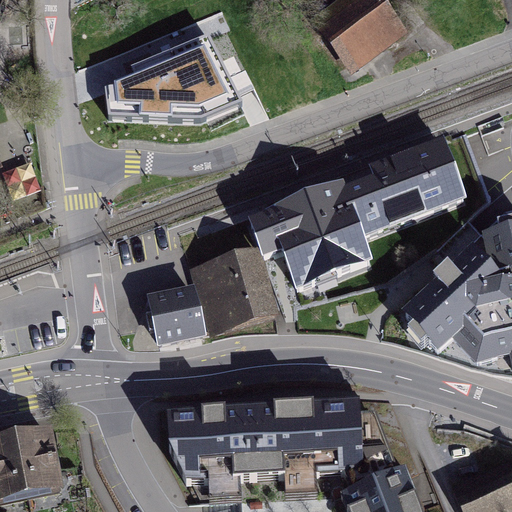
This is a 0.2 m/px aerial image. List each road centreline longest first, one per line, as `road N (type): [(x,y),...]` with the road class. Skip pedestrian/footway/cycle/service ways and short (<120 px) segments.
road 1 (residential): [(511,53),(213,166),(76,164)]
road 2 (tertiary): [(511,413),(366,370),(308,364),(107,380)]
road 3 (residential): [(76,164),(87,284),(107,380)]
road 4 (residential): [(61,0),(76,164)]
road 5 (residential): [(107,380),(127,455),(158,511)]
